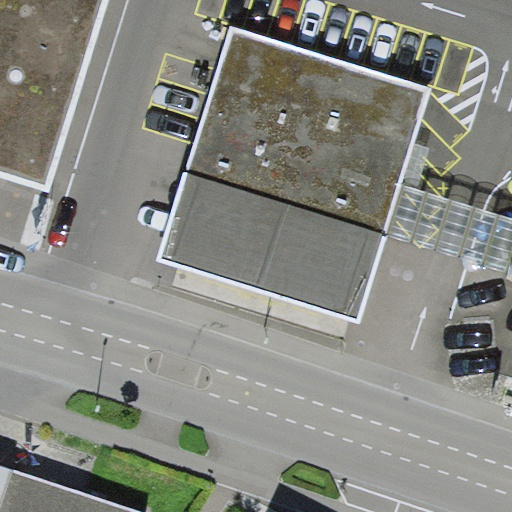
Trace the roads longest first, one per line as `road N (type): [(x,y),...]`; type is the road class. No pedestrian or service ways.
road 1 (primary): [(0,316),(511,480)]
road 2 (unknown): [(80,340),(79,249),(154,0)]
